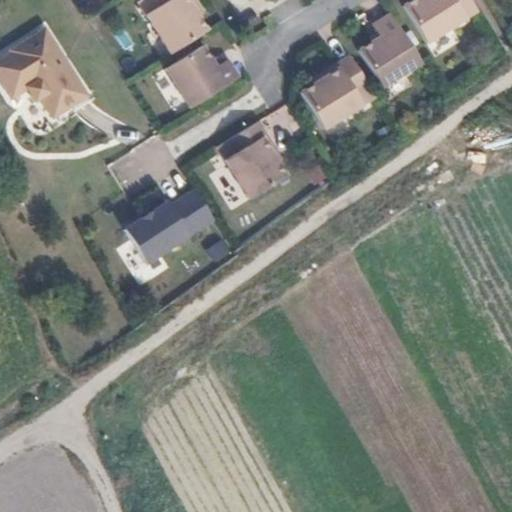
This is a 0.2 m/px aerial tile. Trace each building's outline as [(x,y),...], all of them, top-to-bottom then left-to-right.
[(194,3),(192,0),(140,0),(137,2),(169,54),(206,31),(197,17),(190,5),(194,3)] [(478,10),(471,0),(411,0),(402,6),(425,43),(478,10)] [(202,14),(194,3),(190,5),(197,17),(202,14)] [(420,63),(390,14),(372,25),(377,33),(379,37),(372,42),(358,51),(381,88),(420,63)] [(87,96),(44,28),(9,51),(10,52),(0,58),(0,82),(11,99),(31,86),(52,119),(87,96)] [(372,42),(379,37),(377,33),(369,38),(372,42)] [(189,108),(238,78),(227,60),(219,65),(215,68),(210,60),(202,46),(165,69),(189,108)] [(375,97),(350,56),(324,72),(326,76),(315,84),(300,93),(323,130),(375,97)] [(210,60),(215,68),(219,65),(215,57),(210,60)] [(326,76),(324,72),(312,79),(315,84),(326,76)] [(273,147),(257,121),(216,147),(249,199),(286,176),(276,162),(269,150),(273,147)] [(281,159),(273,147),(269,150),(276,162),(281,159)] [(207,208),(188,179),(163,195),(161,190),(117,218),(139,252),(207,208)] [(205,250),(214,264),(229,254),(221,240),(205,250)]
